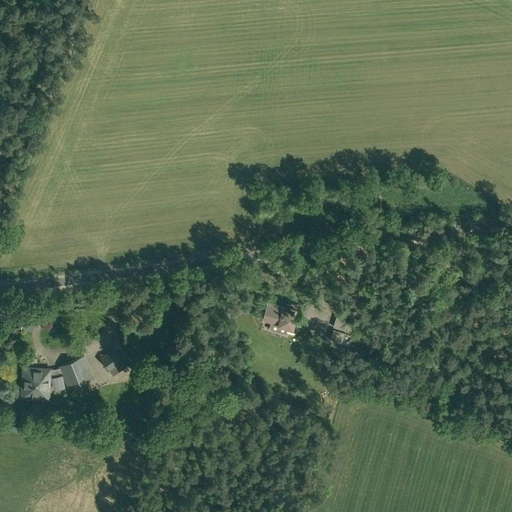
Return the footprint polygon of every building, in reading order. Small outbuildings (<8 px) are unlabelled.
[(266,302),(261,319),(287,326),(286,329),(295,332),(299,315),(295,314),(296,310),(286,307),(286,309),(282,308),(283,306),(266,302)] [(336,316),(333,327),(347,331),(350,320),(336,316)] [(113,348),(100,358),(109,370),(122,361),(113,348)] [(60,365),(63,372),(70,388),(92,379),(83,356),(60,365)] [(22,398),(41,399),(41,394),(49,394),(50,369),(37,368),(37,371),(33,370),(33,369),(23,368),(22,398)]
